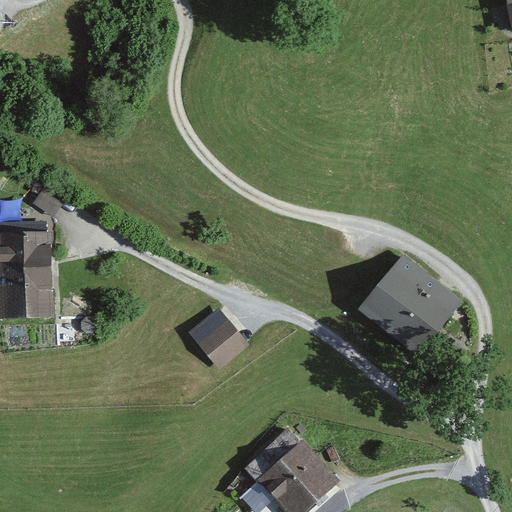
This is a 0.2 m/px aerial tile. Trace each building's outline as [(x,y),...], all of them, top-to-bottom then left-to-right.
[(511,36),(511,0),(501,0),(509,37),(511,36)] [(67,199),(45,185),(34,203),(56,217),(67,199)] [(51,225),(0,227),(0,321),(55,320),(51,225)] [(442,287),(400,255),(358,311),(401,342),(442,287)] [(249,341),(219,306),(189,332),(219,367),(249,341)] [(302,511),(335,482),(285,428),(245,464),(289,511),(302,511)]
